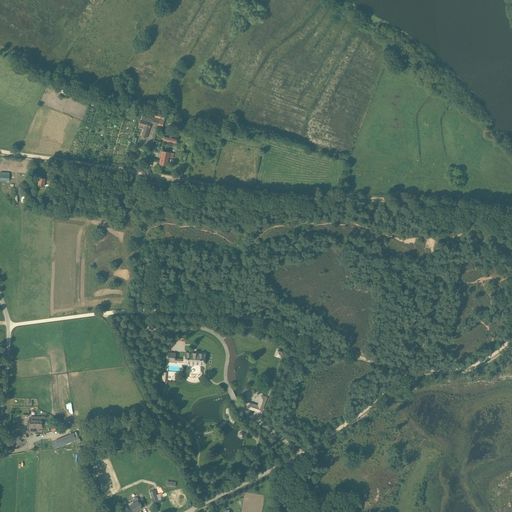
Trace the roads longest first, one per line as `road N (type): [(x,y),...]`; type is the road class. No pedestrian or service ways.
road 1 (track): [(417,375),(238,315),(174,310),(8,323)]
road 2 (track): [(511,217),(186,180)]
road 3 (track): [(308,452),(409,373),(461,368),(511,339)]
road 4 (track): [(0,150),(186,180)]
road 5 (unclassified): [(0,431),(9,338),(0,295)]
road 6 (unclassified): [(189,511),(308,452)]
